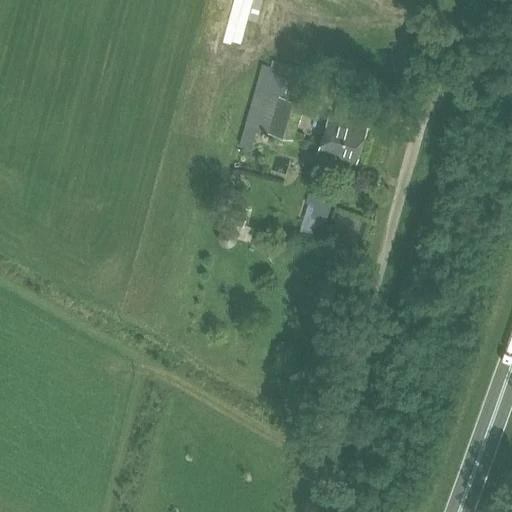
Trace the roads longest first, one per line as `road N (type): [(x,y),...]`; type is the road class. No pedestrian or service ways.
road 1 (unclassified): [(312,511),(427,116)]
road 2 (trunk): [(454,511),(511,351)]
